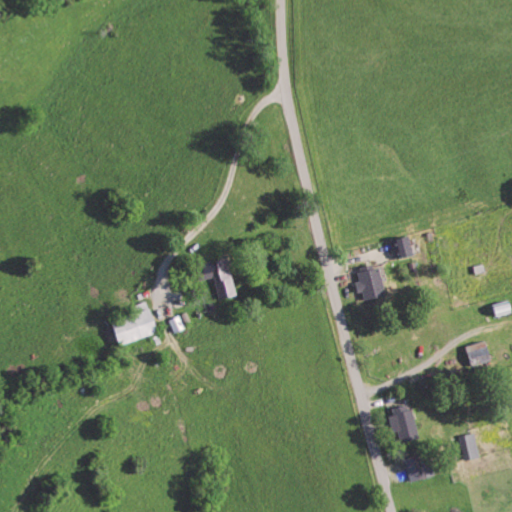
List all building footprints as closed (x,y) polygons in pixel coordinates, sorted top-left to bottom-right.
[(411,255),(405,237),(387,242),(393,261),(411,255)] [(216,301),(232,297),(223,260),(194,267),(198,282),(210,279),(216,301)] [(352,294),(359,293),(360,301),(379,298),(376,270),(354,273),(356,285),(351,285),(352,294)] [(112,349),(150,335),(141,312),(103,327),(112,349)] [(182,330),(177,317),(166,322),(171,335),(182,330)] [(482,343),(462,348),(468,369),(488,363),(482,343)] [(390,435),(395,434),(397,444),(414,442),(409,407),(387,410),(390,435)] [(458,437),(461,462),(475,461),(473,435),(458,437)]
